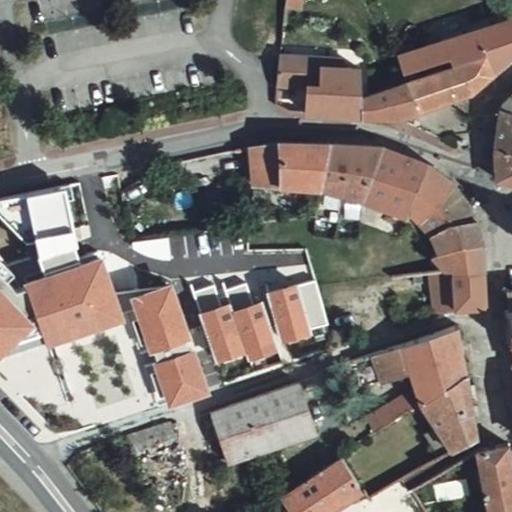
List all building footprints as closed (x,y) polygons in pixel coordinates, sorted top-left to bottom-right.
[(451,52),(452,55),(485,46),(496,72),(511,59),(511,16),(401,51),(405,67),(451,52)] [(366,85),(364,60),(326,57),(315,47),(284,44),(282,73),(315,76),(312,103),(336,105),(337,99),(346,100),(345,106),(358,107),(358,90),(366,88),(366,85)] [(496,72),(485,46),(452,55),(453,60),(366,88),(358,90),(358,107),(403,111),(476,86),(496,72)] [(511,95),(503,103),(511,106),(511,95)] [(511,142),(511,106),(503,103),(499,139),(511,142)] [(324,182),(414,213),(414,208),(430,158),(384,140),(286,138),(255,144),(255,182),(262,185),(262,214),(316,212),(324,182)] [(511,142),(499,139),(496,174),(511,178),(511,142)] [(430,158),(414,208),(414,213),(422,225),(453,178),(430,158)] [(464,192),(453,178),(422,225),(427,235),(454,215),(476,211),(474,207),(464,192)] [(98,250),(79,257),(74,243),(77,242),(65,185),(0,197),(0,213),(26,241),(36,239),(41,257),(8,264),(0,255),(0,354),(120,314),(98,250)] [(476,211),(454,215),(427,235),(432,243),(480,237),(476,211)] [(133,237),(135,250),(163,246),(162,233),(133,237)] [(483,259),(480,237),(432,243),(445,265),(483,259)] [(489,302),(483,259),(445,265),(431,267),(436,309),(441,307),(458,306),(489,302)] [(311,325),(311,323),(328,317),(315,274),(268,288),(282,335),(311,325)] [(245,345),(247,353),(277,343),(266,312),(258,314),(254,305),(245,279),(224,287),(229,301),(234,314),(245,345)] [(192,289),(215,355),(245,345),(234,314),(225,317),(221,304),(213,282),(192,289)] [(204,386),(169,285),(135,296),(170,398),(204,386)] [(225,317),(234,314),(229,301),(221,304),(225,317)] [(258,314),(266,312),(263,303),(254,305),(258,314)] [(461,326),(404,343),(410,369),(414,386),(405,392),(412,403),(418,399),(466,369),(461,326)] [(404,343),(374,353),(382,378),(410,369),(404,343)] [(449,446),(474,431),(466,369),(418,399),(449,446)] [(210,407),(227,458),(314,428),(298,378),(210,407)] [(412,403),(405,392),(370,412),(375,426),(412,403)] [(169,417),(126,430),(128,438),(172,425),(169,417)] [(474,448),(483,511),(511,511),(511,458),(508,442),(474,448)] [(310,511),(319,511),(363,485),(339,450),(276,491),(287,509),(304,501),(310,511)] [(287,509),(289,511),(310,511),(304,501),(287,509)]
